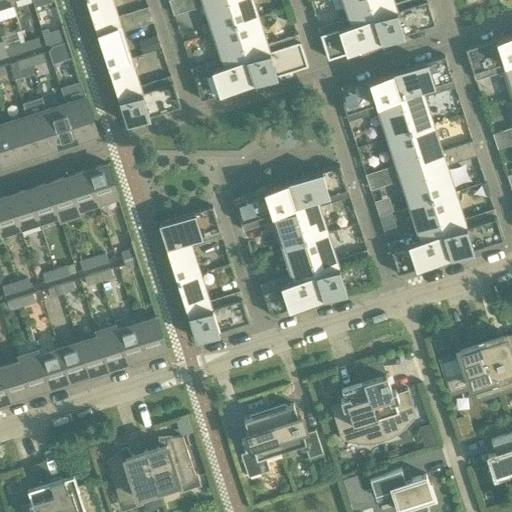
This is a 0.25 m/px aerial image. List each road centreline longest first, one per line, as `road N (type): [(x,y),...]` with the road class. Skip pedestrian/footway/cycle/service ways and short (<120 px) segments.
road 1 (residential): [(0,435),(270,347)]
road 2 (residential): [(404,304),(328,77)]
road 3 (residential): [(465,496),(404,304)]
road 4 (residential): [(451,37),(511,220)]
road 5 (residential): [(270,347),(222,198)]
road 6 (residential): [(270,347),(404,304)]
road 7 (residential): [(195,119),(328,77)]
road 8 (residential): [(328,77),(451,37)]
road 9 (residential): [(195,119),(156,0)]
